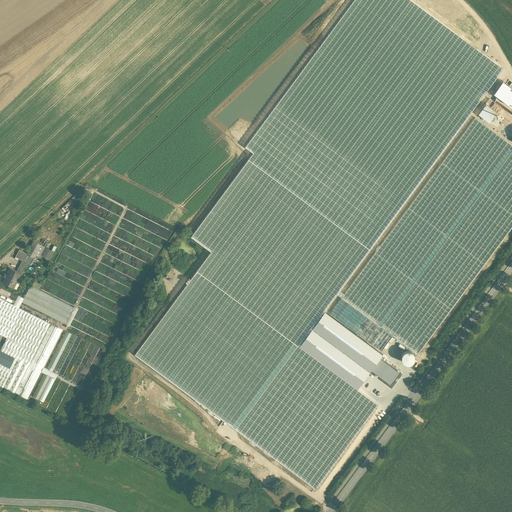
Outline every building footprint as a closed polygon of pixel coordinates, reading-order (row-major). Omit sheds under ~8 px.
[(212,251),(197,271),(298,345),(504,69),(411,0),(353,0),(245,146),(253,152),(191,236),(212,251)] [(486,103),(478,113),(489,121),(497,111),(486,103)] [(511,144),(475,117),(342,298),(382,328),(392,335),(393,336),(393,335),(418,354),(511,227),(511,144)] [(136,232),(133,229),(128,243),(132,244),(107,251),(111,256),(106,258),(109,268),(129,262),(127,255),(148,263),(150,259),(145,257),(142,259),(141,254),(156,238),(146,228),(149,222),(152,223),(151,221),(153,220),(159,222),(158,217),(135,209),(145,219),(140,233),(139,233),(138,235),(137,229),(136,232)] [(77,218),(48,282),(56,286),(57,286),(58,289),(61,282),(62,292),(65,294),(65,293),(73,297),(74,295),(81,294),(94,264),(94,262),(95,262),(87,259),(91,258),(95,260),(98,260),(105,245),(104,242),(103,242),(102,238),(101,240),(98,238),(98,240),(97,237),(90,238),(89,234),(90,233),(89,228),(78,229),(77,218)] [(27,253),(27,254),(34,258),(36,255),(37,253),(41,245),(34,240),(27,253)] [(41,245),(37,253),(41,255),(45,247),(41,245)] [(34,258),(27,254),(27,253),(19,249),(15,257),(22,260),(28,263),(31,265),(33,261),(34,258)] [(28,263),(22,260),(17,269),(23,272),(28,263)] [(21,273),(10,268),(8,272),(10,273),(5,283),(14,288),(17,281),(21,273)] [(135,354),(236,429),(293,352),(298,345),(197,271),(135,354)] [(132,291),(134,280),(125,278),(125,279),(124,279),(122,289),(118,288),(118,287),(117,287),(117,290),(121,291),(119,296),(124,297),(123,302),(127,303),(128,299),(129,300),(130,297),(131,291),(132,291)] [(73,307),(31,285),(22,302),(65,324),(73,307)] [(20,307),(0,297),(0,333),(5,337),(20,307)] [(342,298),(307,344),(358,382),(369,366),(359,358),(382,328),(342,298)] [(101,303),(96,303),(96,307),(97,307),(97,310),(98,310),(98,309),(108,309),(108,305),(108,302),(101,302),(101,303)] [(20,307),(5,337),(7,337),(22,308),(20,307)] [(74,307),(65,324),(69,326),(78,309),(74,307)] [(63,329),(22,308),(7,337),(1,349),(16,356),(15,357),(13,361),(16,362),(3,387),(27,399),(41,371),(44,366),(63,329)] [(382,328),(359,358),(369,366),(392,335),(382,328)] [(66,331),(47,368),(58,374),(77,336),(66,331)] [(299,356),(238,437),(315,493),(383,400),(358,382),(307,344),(303,349),(299,356)] [(303,349),(298,345),(293,352),(299,356),(303,349)] [(15,357),(0,349),(0,363),(10,368),(13,361),(15,357)] [(412,362),(413,361),(415,358),(415,355),(414,353),(412,351),(409,350),(407,350),(404,351),(402,353),(401,355),(401,358),(402,360),(404,362),(406,363),(409,363),(412,362)] [(58,374),(44,366),(41,371),(45,373),(55,379),(58,374)] [(45,373),(33,396),(44,402),(55,379),(45,373)] [(68,385),(69,382),(56,381),(56,382),(55,382),(55,388),(64,389),(64,385),(68,385)]
